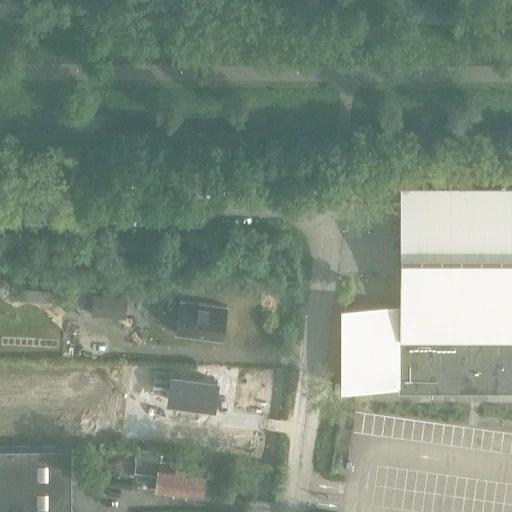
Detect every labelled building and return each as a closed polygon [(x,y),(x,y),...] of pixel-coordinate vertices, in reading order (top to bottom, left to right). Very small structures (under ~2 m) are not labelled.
[(342,375),(342,387),(355,387),(465,387),(465,380),(485,380),(484,386),(511,386),(511,185),(511,186),(511,184),(510,184),(510,186),(491,186),(491,184),(490,184),(490,186),(472,186),(472,184),(470,184),(470,186),(452,186),(452,184),(450,184),(450,186),(432,186),(432,184),(430,184),(430,186),(412,186),(412,184),(411,184),(411,186),(401,186),(401,305),(342,305),(342,375)] [(25,288),(24,299),(51,301),(52,290),(25,288)] [(125,318),(126,298),(96,296),(95,316),(125,318)] [(223,340),(227,307),(181,300),(176,333),(223,340)] [(216,382),(172,376),(172,373),(154,370),(153,385),(170,387),(168,401),(213,408),(216,382)] [(355,410),(342,409),(340,423),(339,427),(353,428),(355,410)] [(0,511),(71,511),(72,447),(0,447),(0,511)] [(172,464),(158,463),(159,455),(137,452),(134,473),(156,476),(154,491),(202,498),(206,471),(172,466),(172,464)]
